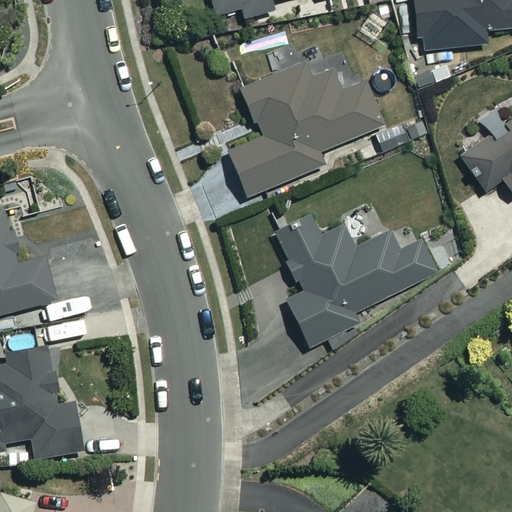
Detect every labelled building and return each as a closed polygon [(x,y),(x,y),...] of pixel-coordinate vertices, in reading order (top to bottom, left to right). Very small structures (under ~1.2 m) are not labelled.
[(266,1),(270,0),(275,0),(278,9),(292,5),(290,0),(208,0),(213,16),(237,9),(240,19),(269,10),(266,1)] [(511,0),(408,0),(412,39),(420,38),(421,49),(451,46),(450,35),(511,28),(511,0)] [(325,56),(236,91),(251,127),(255,126),(258,134),(223,149),(242,197),(320,166),(315,152),(378,127),(358,76),(336,85),(325,56)] [(509,203),(511,201),(511,116),(505,121),(497,109),(478,122),(486,134),(456,155),(481,192),(495,182),(509,203)] [(19,263),(5,210),(0,211),(0,316),(54,303),(42,257),(19,263)] [(293,282),(298,294),(282,302),(304,348),(354,325),(349,314),(438,272),(422,239),(395,251),(386,232),(351,249),(338,222),(317,232),(310,217),(271,235),(282,260),(278,263),(288,284),(293,282)] [(42,350),(0,357),(0,451),(1,451),(0,447),(0,443),(26,439),(31,461),(78,452),(68,400),(53,403),(42,350)] [(29,511),(32,504),(0,494),(0,511),(29,511)]
